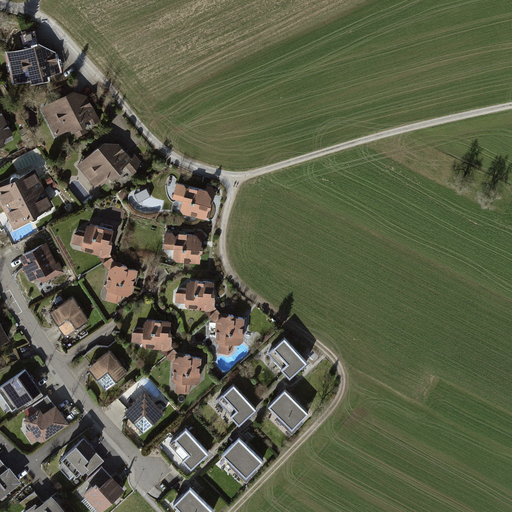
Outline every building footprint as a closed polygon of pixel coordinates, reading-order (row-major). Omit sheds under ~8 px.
[(40,41),(11,50),(18,82),(31,79),(32,83),(62,78),(57,51),(40,41)] [(65,91),(38,107),(50,132),(67,123),(74,135),(98,118),(87,97),(65,91)] [(0,106),(0,145),(6,143),(5,142),(14,138),(11,133),(13,132),(0,106)] [(105,134),(73,162),(100,190),(138,154),(126,142),(105,134)] [(126,167),(133,175),(145,164),(138,156),(126,167)] [(0,181),(0,201),(3,206),(44,185),(35,167),(20,174),(20,173),(15,172),(11,174),(10,176),(0,181)] [(214,185),(179,177),(175,192),(184,194),(181,206),(208,212),(214,185)] [(3,206),(14,229),(33,219),(34,219),(38,218),(40,213),(39,212),(54,204),(44,185),(3,206)] [(148,189),(137,192),(139,200),(151,196),(148,189)] [(87,227),(77,225),(71,242),(99,251),(109,267),(102,295),(121,300),(124,290),(130,293),(139,262),(115,256),(112,248),(115,225),(90,216),(87,227)] [(205,230),(167,227),(165,243),(176,244),(175,258),(202,261),(205,230)] [(46,241),(19,254),(24,264),(23,265),(31,281),(40,276),(43,282),(64,271),(59,261),(57,262),(46,241)] [(174,289),(175,302),(206,304),(217,318),(217,347),(234,347),(234,337),(244,336),(245,309),(221,307),(215,299),(215,277),(191,275),(174,289)] [(74,295),(50,310),(66,334),(89,319),(74,295)] [(133,325),(131,338),(161,342),(176,358),(174,385),(192,387),(194,376),(203,376),(203,348),(177,346),(173,338),(174,316),(149,313),(133,325)] [(287,332),(269,351),(291,373),(310,353),(287,332)] [(110,349),(88,367),(106,389),(128,371),(110,349)] [(27,367),(0,385),(0,386),(17,410),(44,391),(27,367)] [(235,379),(216,397),(238,421),(258,403),(235,379)] [(284,385),(267,403),(292,427),(309,409),(284,385)] [(146,391),(125,410),(144,431),(165,412),(146,391)] [(52,397),(24,418),(40,440),(68,419),(52,397)] [(188,424),(169,441),(190,466),(210,449),(188,424)] [(86,434),(59,456),(76,477),(103,455),(86,434)] [(242,434),(226,452),(249,472),(265,454),(242,434)] [(0,489),(20,475),(9,459),(5,462),(0,454),(0,489)] [(109,465),(85,485),(101,504),(125,484),(109,465)] [(193,483),(174,500),(185,511),(209,511),(215,508),(193,483)] [(67,511),(52,493),(28,511),(67,511)]
